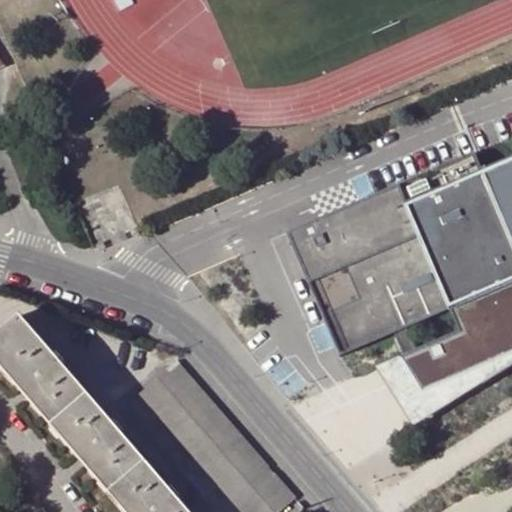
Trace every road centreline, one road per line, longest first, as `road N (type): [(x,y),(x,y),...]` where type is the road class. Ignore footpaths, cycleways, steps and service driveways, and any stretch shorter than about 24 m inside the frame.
road 1 (residential): [(354,511),(174,315),(4,257)]
road 2 (residential): [(30,307),(206,511)]
